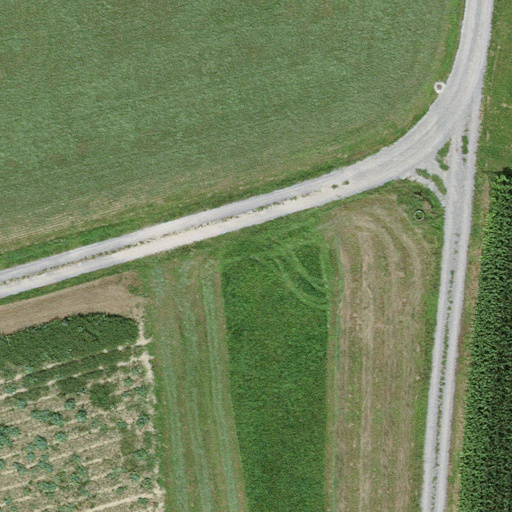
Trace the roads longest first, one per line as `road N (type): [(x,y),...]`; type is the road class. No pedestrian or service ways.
road 1 (track): [(438,511),(461,199),(447,132),(474,55),(479,0)]
road 2 (track): [(447,132),(352,181),(0,284)]
